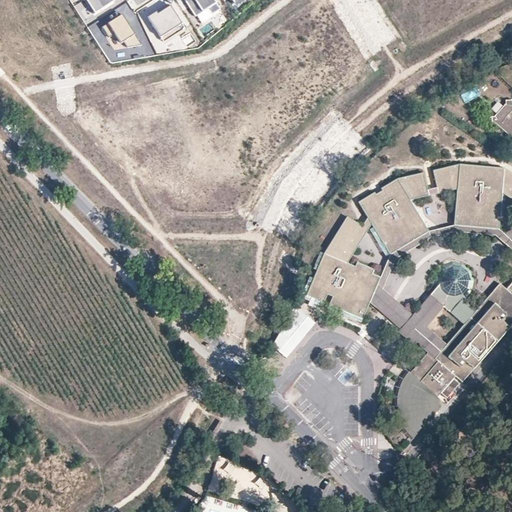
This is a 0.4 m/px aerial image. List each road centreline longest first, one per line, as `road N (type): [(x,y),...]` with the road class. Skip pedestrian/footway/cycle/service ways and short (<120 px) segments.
road 1 (tertiary): [(0,114),(381,511)]
road 2 (unknown): [(369,499),(511,336)]
road 3 (track): [(223,353),(179,462),(127,511)]
